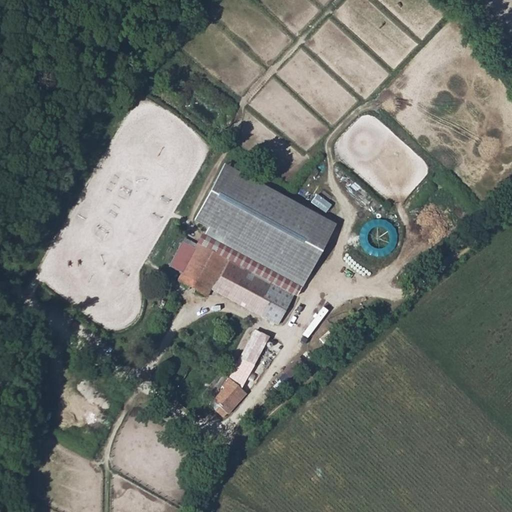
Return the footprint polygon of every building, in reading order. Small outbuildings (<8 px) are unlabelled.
[(208,228),(205,234),(302,286),(338,223),(224,163),(195,220),(208,228)] [(178,280),(206,295),(223,264),(226,260),(198,245),(197,245),(191,242),(189,245),(195,249),(178,280)] [(228,261),(226,260),(223,264),(226,265),(220,276),(263,299),(272,283),(229,260),(228,261)] [(263,299),(220,276),(216,285),(264,311),(269,303),(263,299)] [(264,311),(216,285),(213,289),(263,316),(266,312),(264,311)] [(255,330),(228,378),(233,384),(237,376),(261,332),(255,330)] [(269,337),(261,332),(237,376),(245,381),(269,337)] [(233,384),(228,378),(220,384),(222,387),(208,396),(212,403),(208,406),(215,415),(219,412),(219,413),(242,397),(233,384)]
